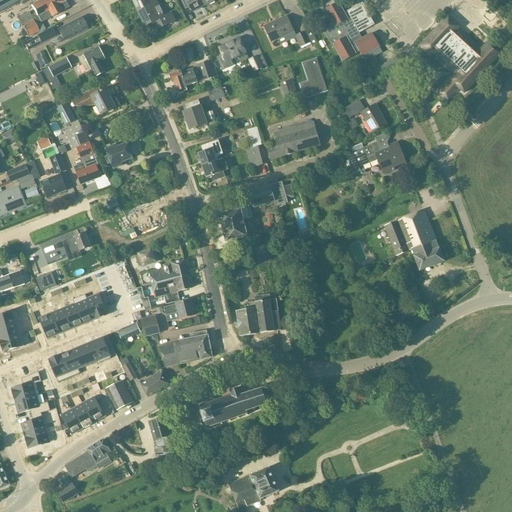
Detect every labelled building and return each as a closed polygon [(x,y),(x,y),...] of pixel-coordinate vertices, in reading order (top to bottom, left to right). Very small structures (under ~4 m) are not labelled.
[(0,0),(0,10),(19,0),(0,0)] [(33,20),(22,26),(23,28),(25,32),(28,37),(39,32),(36,26),(62,12),(68,8),(65,1),(66,0),(41,0),(31,6),(35,13),(30,15),(33,20)] [(132,0),(138,12),(157,3),(155,0),(132,0)] [(180,0),(185,10),(190,7),(192,12),(204,7),(200,0),(180,0)] [(332,23),(322,29),(332,46),(333,45),(342,62),(356,54),(359,52),(362,56),(380,46),(372,33),(362,39),(359,33),(350,18),(348,19),(338,2),(324,10),(332,23)] [(157,3),(138,12),(145,26),(156,21),(159,28),(175,21),(172,13),(164,17),(157,3)] [(362,3),(347,12),(350,18),(359,33),(374,25),(362,3)] [(437,28),(419,47),(431,58),(434,55),(454,73),(450,77),(439,90),(447,99),(455,91),(458,88),(464,93),(500,53),(488,42),(482,49),(462,33),(457,29),(460,27),(448,16),(437,28)] [(286,17),(264,27),(271,42),(293,31),(286,17)] [(63,28),(58,30),(63,41),(68,39),(72,37),(87,29),(81,18),(66,25),(66,26),(63,28)] [(42,33),(36,36),(41,44),(46,41),(56,36),(52,28),(42,33)] [(305,31),(294,36),(300,48),(311,43),(313,47),(318,44),(310,28),(305,31)] [(222,56),(216,59),(222,71),(233,66),(230,60),(247,52),(240,38),(218,48),(222,56)] [(81,57),(79,58),(86,72),(91,70),(90,66),(91,66),(97,76),(105,72),(99,62),(104,59),(99,48),(84,55),(81,57)] [(261,55),(249,60),(255,72),(267,67),(261,55)] [(48,68),(43,71),(47,80),(53,77),(53,78),(72,68),(66,58),(48,67),(48,68)] [(308,82),(299,84),(304,99),(327,91),(316,59),(302,63),(308,82)] [(211,61),(196,66),(202,81),(203,81),(212,78),(216,77),(211,61)] [(181,71),(170,75),(172,82),(174,81),(176,89),(177,91),(180,94),(184,93),(184,92),(187,91),(186,88),(185,86),(197,82),(193,70),(181,73),(181,71)] [(40,86),(45,84),(40,73),(35,75),(40,86)] [(97,87),(85,93),(87,99),(91,97),(101,115),(115,108),(109,96),(114,94),(110,87),(102,91),(100,92),(97,87)] [(221,87),(208,92),(211,102),(225,97),(221,87)] [(287,103),(298,100),(295,88),(283,92),(287,103)] [(85,93),(73,99),(77,106),(88,100),(87,99),(85,93)] [(349,106),(344,109),(346,113),(349,118),(354,115),(355,117),(361,113),(372,132),(385,124),(379,114),(380,113),(375,105),(365,111),(359,100),(349,106)] [(198,101),(183,106),(185,112),(183,112),(189,130),(201,126),(206,124),(198,101)] [(68,102),(56,107),(63,125),(74,120),(68,102)] [(355,118),(348,122),(352,129),(359,125),(355,118)] [(277,145),(267,148),(271,162),(281,159),(281,157),(319,146),(313,122),(274,133),(277,145)] [(97,127),(85,132),(89,141),(101,135),(97,127)] [(258,131),(247,133),(249,144),(260,141),(258,131)] [(48,138),(37,142),(40,150),(51,146),(48,138)] [(203,153),(198,155),(202,166),(216,161),(216,160),(218,159),(217,157),(223,155),(218,140),(201,146),(203,153)] [(83,165),(75,167),(77,172),(76,172),(81,185),(100,177),(96,166),(98,165),(95,154),(90,143),(90,142),(76,147),(83,165)] [(352,152),(342,156),(345,177),(359,171),(358,168),(379,160),(384,173),(405,165),(397,143),(389,146),(379,150),(376,142),(352,152)] [(108,155),(105,157),(108,164),(111,163),(114,169),(121,166),(120,163),(132,158),(131,156),(127,146),(126,146),(126,144),(116,148),(115,146),(106,150),(108,155)] [(263,146),(253,148),(258,166),(268,163),(263,146)] [(61,154),(49,158),(56,175),(67,171),(61,154)] [(216,161),(202,166),(206,178),(211,176),(213,182),(225,178),(223,171),(228,170),(226,163),(220,165),(219,162),(217,163),(216,161)] [(26,165),(7,173),(11,182),(18,180),(30,175),(26,165)] [(32,175),(34,180),(40,178),(38,172),(31,174),(32,175)] [(32,175),(18,181),(21,190),(35,185),(34,180),(32,175)] [(60,175),(41,182),(47,198),(66,190),(60,175)] [(267,192),(250,197),(253,208),(274,202),(275,206),(288,203),(287,200),(294,198),(291,185),(283,187),(282,183),(277,184),(266,188),(267,192)] [(0,216),(26,206),(18,187),(0,194),(0,216)] [(247,209),(220,215),(226,242),(228,241),(229,246),(237,244),(236,239),(247,237),(244,223),(243,220),(249,219),(247,209)] [(400,220),(384,226),(396,256),(412,249),(422,245),(423,247),(436,242),(424,211),(403,219),(400,220)] [(74,237),(62,242),(63,247),(69,245),(70,248),(77,245),(80,251),(90,247),(85,233),(74,237)] [(422,245),(412,249),(414,256),(420,271),(444,262),(439,248),(438,248),(436,242),(423,247),(422,245)] [(266,246),(255,249),(258,257),(268,254),(266,246)] [(150,250),(135,257),(139,267),(155,261),(150,250)] [(27,259),(33,276),(40,273),(34,256),(27,259)] [(164,269),(149,272),(152,285),(188,276),(184,260),(171,264),(163,266),(164,269)] [(0,299),(4,298),(16,294),(14,288),(24,285),(31,282),(25,269),(19,271),(3,277),(1,270),(0,270),(0,299)] [(50,272),(36,278),(41,292),(56,286),(50,272)] [(188,276),(152,285),(155,297),(178,292),(191,289),(188,276)] [(136,289),(145,310),(151,308),(148,299),(145,300),(142,288),(136,289)] [(85,294),(73,299),(75,304),(83,324),(95,319),(86,299),(85,294)] [(98,294),(86,299),(95,319),(107,314),(98,294)] [(256,309),(259,334),(260,334),(280,331),(276,300),(266,301),(265,295),(255,297),(255,303),(250,303),(251,310),(256,309)] [(176,305),(164,308),(165,313),(166,316),(177,313),(179,313),(180,319),(194,315),(190,301),(177,304),(176,304),(176,305)] [(75,304),(63,308),(71,328),(83,324),(75,304)] [(63,308),(51,313),(59,333),(71,328),(63,308)] [(259,334),(256,309),(251,310),(236,312),(240,336),(259,334)] [(17,312),(0,316),(0,328),(20,323),(17,312)] [(51,313),(39,318),(47,338),(59,333),(51,313)] [(156,315),(140,319),(144,337),(160,333),(156,315)] [(193,325),(201,323),(199,316),(191,318),(193,325)] [(20,323),(0,328),(0,340),(21,335),(23,334),(20,323)] [(136,324),(117,332),(120,340),(140,331),(136,324)] [(174,343),(160,347),(164,367),(200,360),(212,358),(207,335),(206,331),(190,334),(191,339),(180,341),(180,342),(174,343)] [(21,335),(0,340),(0,341),(3,352),(21,347),(24,346),(21,335)] [(103,338),(92,342),(99,360),(100,362),(111,358),(103,338)] [(92,342),(81,347),(88,364),(99,360),(92,342)] [(81,347),(70,351),(78,369),(88,364),(81,347)] [(70,351),(60,355),(69,378),(80,373),(78,369),(70,351)] [(60,355),(49,360),(58,382),(69,378),(60,355)] [(129,364),(122,368),(130,382),(137,378),(129,364)] [(23,386),(12,389),(15,401),(37,395),(38,395),(35,383),(41,382),(38,372),(21,379),(23,386)] [(160,373),(141,384),(148,397),(167,386),(160,373)] [(107,388),(106,389),(117,411),(133,403),(122,381),(116,384),(107,388)] [(232,396),(200,407),(207,428),(247,414),(247,412),(267,405),(273,399),(270,390),(261,389),(241,395),(241,393),(240,394),(238,390),(230,392),(232,396)] [(37,395),(15,401),(19,413),(30,410),(32,416),(41,413),(50,410),(48,402),(39,404),(37,395)] [(93,398),(83,404),(93,423),(104,417),(93,398)] [(83,404),(72,410),(83,429),(93,423),(83,404)] [(72,410),(61,416),(72,435),(83,429),(72,410)] [(33,421),(21,425),(25,437),(46,431),(41,413),(32,416),(33,421)] [(165,417),(149,422),(154,440),(163,438),(165,446),(162,447),(163,453),(173,453),(179,452),(175,435),(170,437),(170,436),(165,417)] [(46,431),(25,437),(28,449),(49,443),(46,431)] [(88,452),(65,467),(71,477),(86,468),(88,472),(97,467),(99,470),(111,462),(106,454),(110,452),(103,440),(87,450),(88,452)] [(235,482),(229,485),(239,509),(247,506),(260,500),(279,492),(268,468),(235,482)] [(58,491),(57,491),(58,492),(64,502),(78,494),(71,483),(58,491)]
